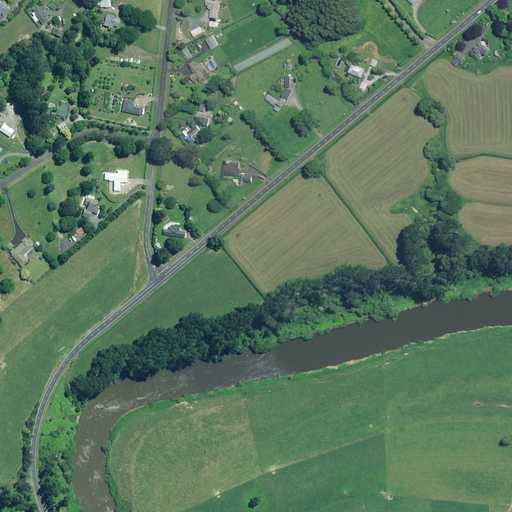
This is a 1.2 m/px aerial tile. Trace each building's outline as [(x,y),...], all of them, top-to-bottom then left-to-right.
[(209,0),(204,0),(205,3),(206,3),(205,6),(207,6),(207,7),(209,9),(210,9),(209,18),(215,18),(216,9),(218,9),(219,2),(210,1),(209,0)] [(1,2),(0,2),(0,15),(2,13),(3,14),(8,9),(1,2)] [(37,5),(32,9),(36,15),(35,15),(42,24),(48,19),(46,17),(48,15),(45,11),(43,12),(37,5)] [(120,19),(107,15),(104,25),(112,27),(113,26),(117,27),(120,19)] [(54,27),(52,33),(61,36),(63,31),(54,27)] [(193,37),(203,32),(200,27),(191,32),(193,37)] [(217,45),(211,36),(205,40),(211,49),(217,45)] [(480,42),(468,52),(472,56),(473,56),(478,61),(482,58),(478,54),(481,51),(484,55),(489,51),(480,42)] [(465,60),(459,53),(454,58),(455,59),(452,62),(455,66),(459,62),(461,64),(465,60)] [(377,61),(372,59),(369,65),(375,67),(377,61)] [(192,62),(188,65),(193,74),(189,76),(192,81),(197,78),(199,82),(205,78),(200,71),(204,69),(200,63),(195,67),(192,62)] [(351,64),(348,73),(360,78),(364,69),(351,64)] [(367,85),(361,82),(358,89),(364,92),(367,85)] [(292,92),(286,88),(281,95),(287,99),(292,92)] [(278,100),(268,94),(264,99),(269,103),(274,106),(278,100)] [(286,101),(281,98),(273,109),(278,112),(286,101)] [(124,100),(122,111),(141,115),(142,109),(133,107),(134,104),(133,104),(134,102),(124,100)] [(52,111),(51,115),(66,119),(70,104),(61,102),(60,107),(58,106),(57,112),(52,111)] [(196,119),(195,124),(207,126),(208,118),(195,116),(195,119),(196,119)] [(64,122),(57,126),(61,132),(68,127),(64,122)] [(14,130),(4,123),(0,129),(0,130),(10,137),(14,130)] [(196,126),(187,133),(190,137),(199,130),(196,126)] [(223,165),(222,175),(239,176),(239,170),(238,170),(238,163),(230,162),(230,164),(226,163),(226,166),(223,165)] [(118,174),(105,173),(105,180),(109,180),(109,181),(114,181),(114,190),(120,191),(121,182),(127,183),(128,171),(118,171),(118,174)] [(98,201),(87,197),(84,205),(88,206),(87,209),(84,209),(82,216),(89,218),(91,212),(97,214),(99,209),(95,208),(98,201)] [(164,229),(163,235),(168,235),(168,236),(184,238),(185,231),(179,231),(180,225),(175,225),(172,225),(172,227),(169,227),(169,230),(164,229)] [(85,232),(81,227),(75,232),(79,236),(85,232)] [(12,254),(11,255),(23,267),(29,261),(23,254),(34,244),(29,238),(27,240),(25,237),(21,241),(22,242),(16,248),(10,242),(6,245),(11,251),(10,252),(12,254)]
